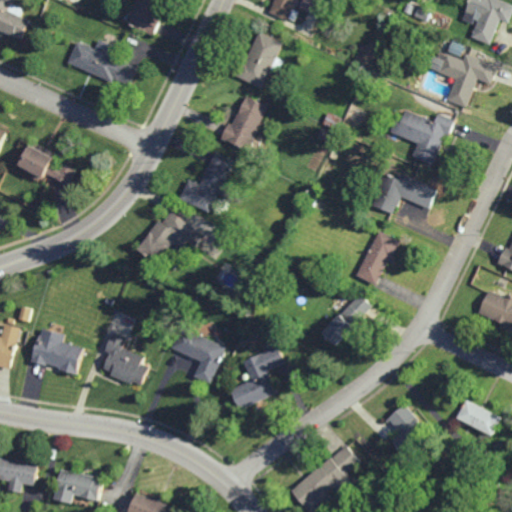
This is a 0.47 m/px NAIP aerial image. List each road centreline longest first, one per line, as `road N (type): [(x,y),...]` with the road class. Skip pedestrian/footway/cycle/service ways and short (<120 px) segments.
road 1 (residential): [(511,140),(423,328),(365,386),(229,484)]
road 2 (residential): [(224,0),(141,175),(118,206),(84,233),(0,268)]
road 3 (residential): [(254,511),(207,467),(159,441),(0,411)]
road 4 (residential): [(155,147),(0,76)]
